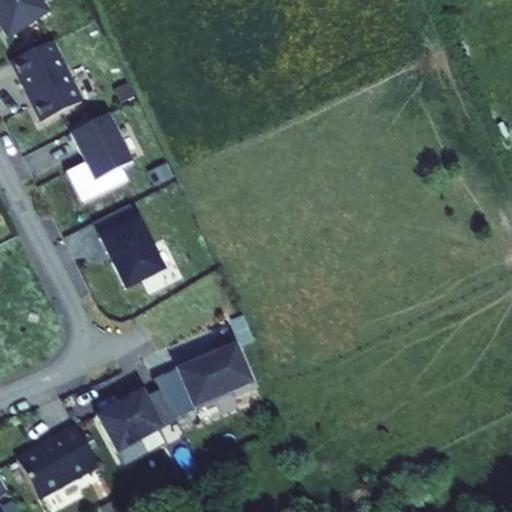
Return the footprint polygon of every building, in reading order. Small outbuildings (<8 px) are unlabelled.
[(43,0),(0,0),(0,25),(7,36),(51,11),(43,0)] [(50,37),(9,59),(40,125),(80,100),(50,37)] [(105,112),(69,130),(83,159),(63,170),(80,202),(127,180),(122,167),(134,162),(105,112)] [(136,212),(94,232),(122,289),(167,268),(136,212)] [(241,339),(173,366),(191,408),(254,382),(241,339)] [(148,381),(94,410),(115,453),(176,420),(148,381)] [(75,425),(16,454),(38,498),(96,467),(75,425)]
